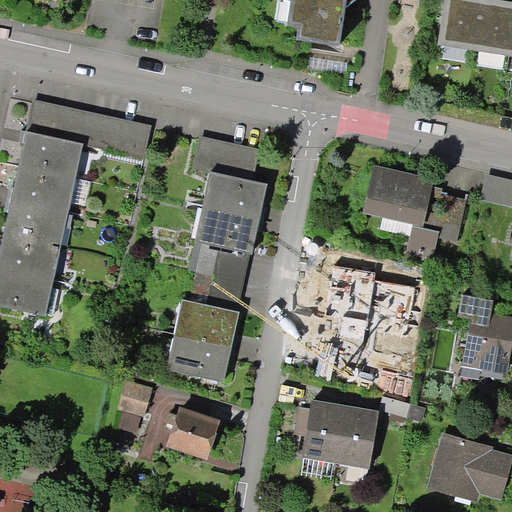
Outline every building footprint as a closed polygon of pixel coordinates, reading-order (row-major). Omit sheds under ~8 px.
[(345,0),(279,0),(274,40),(338,49),(345,0)] [(511,4),(477,0),(436,0),(430,49),(511,60),(511,4)] [(152,125),(34,100),(29,128),(149,153),(152,125)] [(89,148),(33,135),(0,286),(0,301),(55,314),(89,148)] [(262,148),(200,136),(194,165),(265,179),(267,169),(258,167),(262,148)] [(472,193),(377,167),(363,220),(458,246),(472,193)] [(274,183),(213,172),(200,240),(260,253),(274,183)] [(253,254),(205,245),(195,300),(242,309),(253,254)] [(422,280),(376,272),(363,355),(408,363),(422,280)] [(497,298),(469,294),(466,317),(475,319),(468,366),(511,372),(511,321),(494,318),(497,298)] [(245,313),(186,300),(174,368),(232,380),(245,313)] [(153,388),(127,380),(119,409),(147,416),(153,388)] [(387,413),(315,401),(305,456),(378,469),(387,413)] [(227,421),(181,407),(171,448),(217,461),(227,421)] [(511,476),(511,450),(443,430),(428,481),(504,503),(511,476)]
